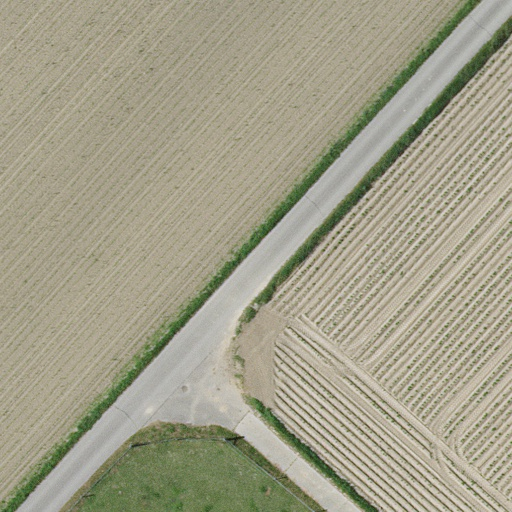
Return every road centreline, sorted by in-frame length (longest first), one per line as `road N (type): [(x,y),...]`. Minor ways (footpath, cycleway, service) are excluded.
road 1 (unclassified): [(511,3),(52,511)]
road 2 (track): [(181,373),(341,511)]
